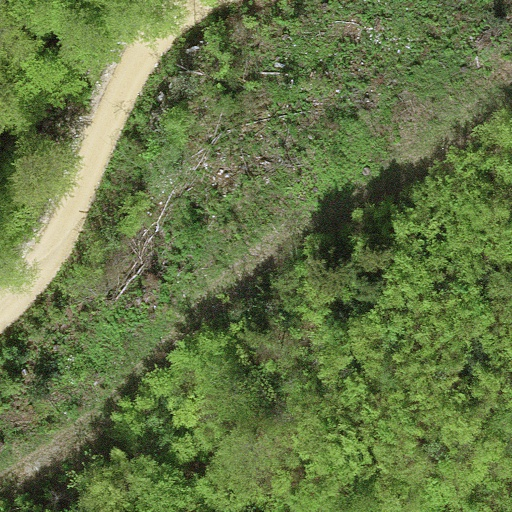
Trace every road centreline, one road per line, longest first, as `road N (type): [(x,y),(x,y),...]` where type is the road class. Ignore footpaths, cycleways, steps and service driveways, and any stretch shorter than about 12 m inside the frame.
road 1 (track): [(511,98),(252,262),(92,432),(0,480)]
road 2 (track): [(0,310),(52,251),(123,86),(182,0)]
